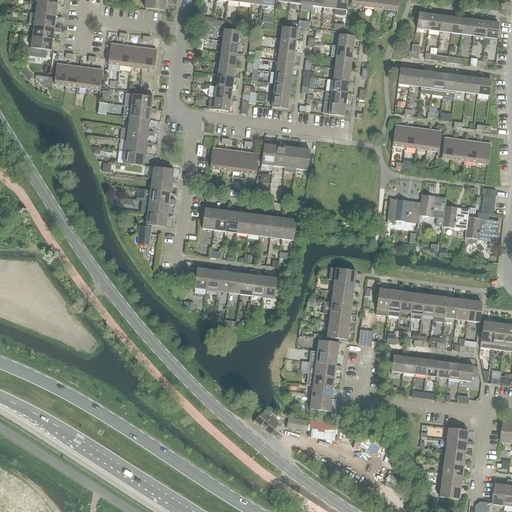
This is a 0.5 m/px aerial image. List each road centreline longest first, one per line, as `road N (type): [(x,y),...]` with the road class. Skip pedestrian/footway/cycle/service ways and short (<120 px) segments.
road 1 (secondary): [(349,511),(261,448),(153,343),(77,246),(0,121)]
road 2 (primary): [(254,511),(96,410),(0,362)]
road 3 (primary): [(0,397),(186,511)]
road 4 (residential): [(487,413),(360,396),(366,352)]
road 5 (residential): [(176,274),(196,115)]
road 6 (unclassified): [(0,427),(132,511)]
road 7 (residential): [(344,135),(196,115)]
